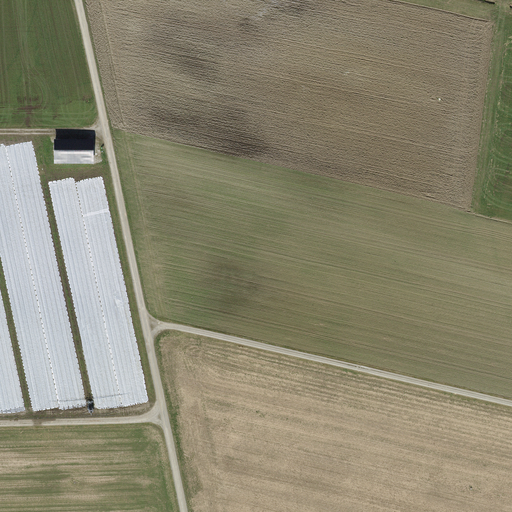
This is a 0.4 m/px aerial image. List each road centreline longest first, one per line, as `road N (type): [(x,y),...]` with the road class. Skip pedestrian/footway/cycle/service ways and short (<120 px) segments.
road 1 (track): [(80,0),(184,511)]
road 2 (track): [(511,405),(145,320)]
road 3 (track): [(0,425),(164,419)]
